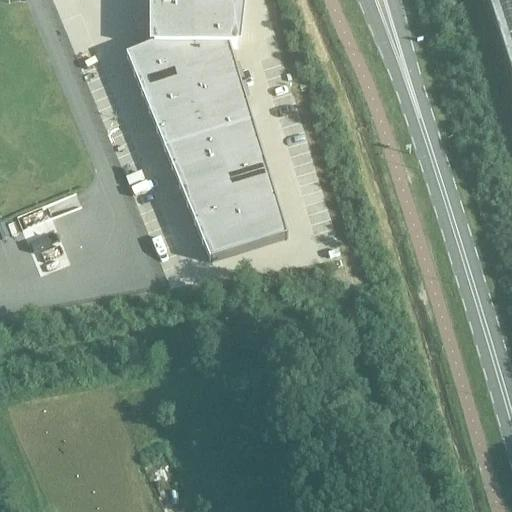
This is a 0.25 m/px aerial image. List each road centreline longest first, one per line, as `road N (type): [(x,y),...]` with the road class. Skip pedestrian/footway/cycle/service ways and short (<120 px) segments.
road 1 (unclassified): [(40,0),(146,269),(0,298)]
road 2 (primary): [(511,430),(397,54)]
